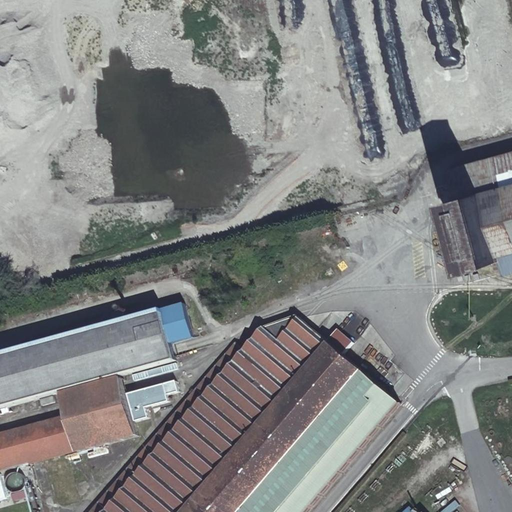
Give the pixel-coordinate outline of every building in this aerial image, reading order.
[(511,154),(453,171),(478,263),(482,265),(497,262),(498,265),(504,263),(507,273),(511,271),(511,154)] [(0,353),(0,406),(185,357),(172,308),(0,353)] [(307,511),(401,403),(299,316),(266,328),(247,352),(238,344),(92,511),(307,511)] [(71,391),(77,412),(0,432),(0,469),(86,446),(86,449),(147,433),(131,375),(71,391)] [(188,388),(186,378),(138,391),(145,419),(158,415),(156,404),(178,398),(177,392),(188,388)] [(0,500),(10,497),(1,472),(0,471),(0,500)] [(30,489),(13,493),(15,500),(32,496),(30,489)]
